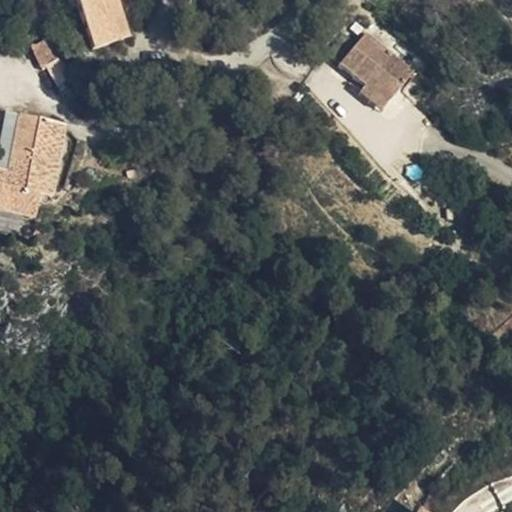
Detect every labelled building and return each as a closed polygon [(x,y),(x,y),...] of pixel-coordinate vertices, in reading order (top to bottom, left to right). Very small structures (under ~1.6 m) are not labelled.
[(48,0),(62,34),(100,20),(92,0),(48,0)] [(20,20),(12,22),(1,25),(14,52),(19,49),(28,65),(44,57),(20,20)] [(334,61),(354,38),(341,28),(321,50),(334,61)] [(361,83),(384,102),(411,69),(363,28),(354,38),(334,61),(361,83)] [(376,110),(384,102),(361,83),(354,91),(376,110)] [(9,164),(25,167),(38,103),(0,97),(0,201),(3,202),(6,181),(9,164)] [(270,156),(268,142),(236,142),(240,159),(270,156)] [(22,183),(25,167),(9,164),(6,181),(22,183)] [(0,229),(16,233),(20,215),(0,210),(0,229)]
